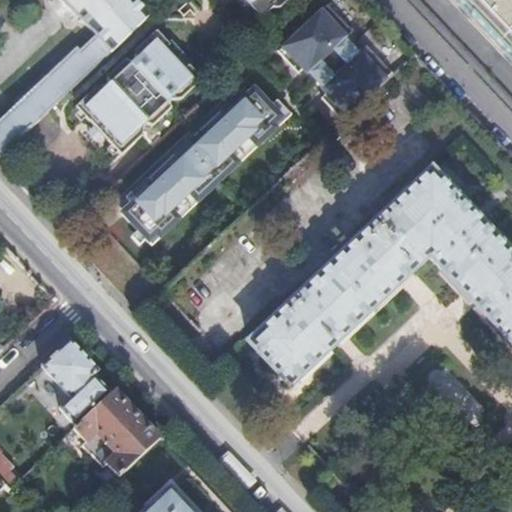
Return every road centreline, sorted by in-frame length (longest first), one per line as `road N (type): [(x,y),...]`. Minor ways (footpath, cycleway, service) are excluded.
road 1 (secondary): [(85,297),(286,511)]
road 2 (residential): [(511,133),(389,0)]
road 3 (secondary): [(0,207),(85,297)]
